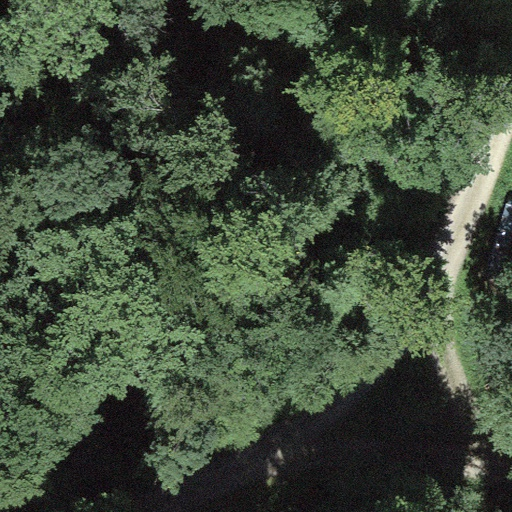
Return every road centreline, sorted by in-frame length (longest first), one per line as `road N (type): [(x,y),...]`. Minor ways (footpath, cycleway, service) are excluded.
road 1 (track): [(258,462),(350,394),(426,309),(511,115)]
road 2 (track): [(511,467),(379,453),(258,462),(156,511)]
road 3 (track): [(426,309),(461,400),(499,460)]
